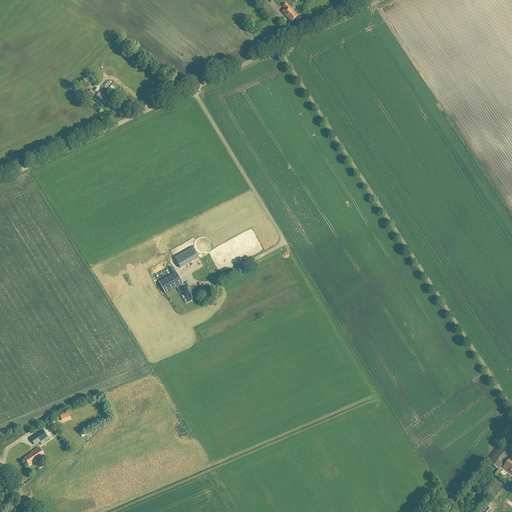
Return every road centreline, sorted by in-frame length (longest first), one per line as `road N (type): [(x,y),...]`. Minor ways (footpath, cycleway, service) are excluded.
road 1 (unknown): [(279,49),(511,403)]
road 2 (unclassified): [(0,180),(382,0)]
